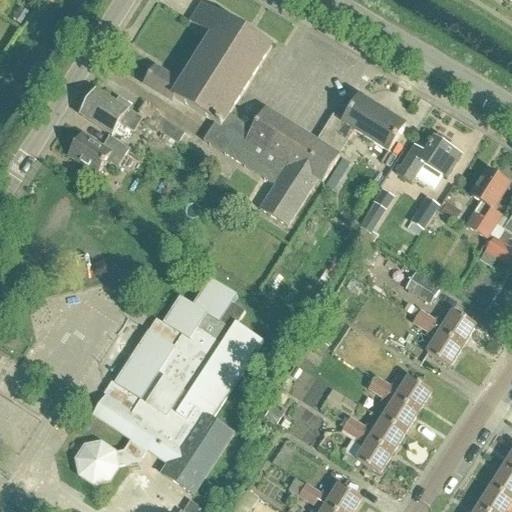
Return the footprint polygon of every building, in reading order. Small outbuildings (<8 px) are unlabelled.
[(230,118),(273,51),(202,5),(189,25),(213,40),(183,88),(156,71),(145,87),(173,105),(176,102),(216,127),(205,145),(277,191),(262,214),(289,231),(318,185),(323,188),(340,161),(266,114),(254,133),(230,118)] [(119,107),(99,94),(83,119),(114,139),(121,128),(134,136),(143,122),(130,114),(132,110),(122,103),(119,107)] [(406,129),(360,100),(344,126),(337,121),(322,144),(341,157),(355,134),(389,156),(406,129)] [(179,148),(186,138),(163,123),(156,133),(179,148)] [(105,150),(84,137),(70,161),(100,179),(109,165),(120,172),(132,153),(111,140),(105,150)] [(417,149),(397,178),(413,189),(417,182),(433,192),(441,180),(448,184),(464,160),(435,141),(426,155),(417,149)] [(488,245),(503,220),(495,215),(510,189),(488,176),(473,203),(483,209),(468,233),(488,245)] [(218,178),(212,189),(222,195),(229,185),(218,178)] [(334,192),(339,184),(330,179),(325,187),(334,192)] [(412,228),(424,236),(439,212),(427,204),(412,228)] [(375,207),(359,231),(370,238),(385,214),(375,207)] [(449,207),(442,218),(455,227),(462,216),(449,207)] [(510,272),(511,269),(511,254),(495,243),(480,266),(490,273),(497,263),(510,272)] [(367,251),(355,268),(364,274),(376,257),(367,251)] [(431,310),(441,293),(417,278),(406,295),(431,310)] [(236,309),(240,302),(212,284),(194,311),(182,303),(157,340),(151,336),(95,420),(133,444),(125,456),(119,457),(104,447),(88,450),(79,464),(81,481),(95,490),(111,487),(121,472),(141,468),(149,456),(170,470),(163,480),(194,500),(235,438),(214,425),(265,347),(236,328),(245,315),(236,309)] [(377,291),(373,298),(397,313),(401,306),(377,291)] [(415,321),(465,352),(478,331),(455,317),(449,327),(437,319),(434,323),(420,313),(419,314),(411,309),(407,315),(416,321),(415,321)] [(452,372),(465,352),(415,321),(412,327),(426,336),(424,339),(436,346),(429,358),(452,372)] [(322,345),(313,365),(332,372),(340,353),(322,345)] [(297,371),(292,380),(297,383),(302,374),(297,371)] [(371,388),(421,418),(434,397),(411,382),(404,393),(391,385),(389,388),(375,380),(371,388)] [(408,438),(421,418),(371,388),(367,393),(381,402),(379,404),(392,412),(385,423),(408,438)] [(329,401),(352,415),(355,410),(332,396),(329,401)] [(75,407),(86,413),(90,406),(80,399),(75,407)] [(87,414),(95,420),(103,409),(94,404),(87,414)] [(272,410),(266,420),(278,428),(284,418),(272,410)] [(408,438),(385,423),(378,435),(366,427),(364,430),(352,422),(350,425),(346,422),(344,425),(395,458),(408,438)] [(383,479),(395,458),(344,425),(341,430),(344,432),(341,437),(358,448),(346,467),(354,472),(359,464),(383,479)] [(511,474),(507,471),(494,492),(511,503),(511,474)] [(301,494),(304,489),(298,485),(291,496),(295,499),(289,507),(295,511),(301,503),(313,510),(317,504),(301,494)] [(306,487),(304,489),(301,494),(317,504),(328,510),(330,511),(357,511),(363,503),(341,489),(334,500),(322,493),(320,496),(306,487)] [(510,511),(511,510),(511,503),(494,492),(481,511),(510,511)] [(249,495),(237,511),(253,511),(260,502),(249,495)]
